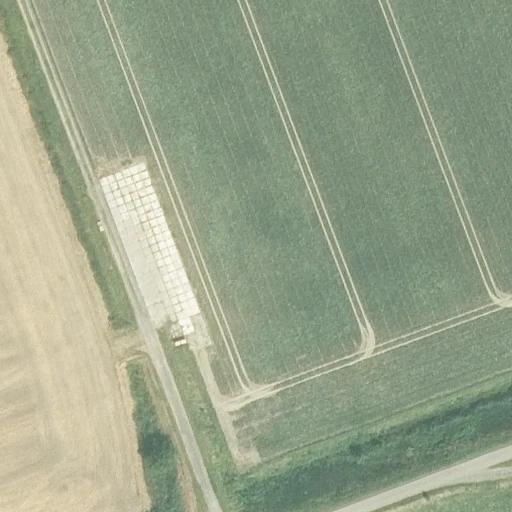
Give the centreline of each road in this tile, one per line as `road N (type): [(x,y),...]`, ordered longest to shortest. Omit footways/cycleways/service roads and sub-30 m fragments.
road 1 (track): [(216,511),(15,0)]
road 2 (unclassified): [(511,449),(341,511)]
